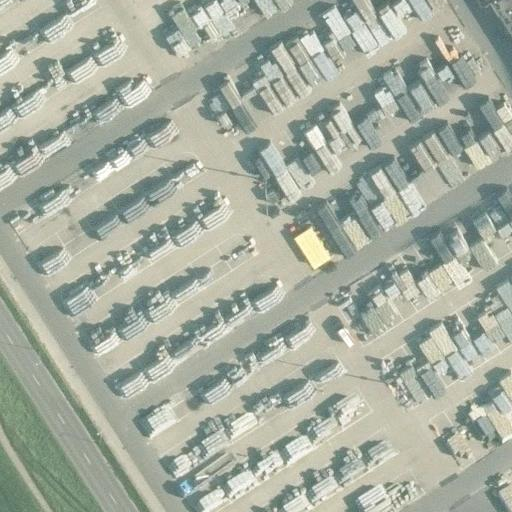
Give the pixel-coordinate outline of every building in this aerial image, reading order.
[(511,0),(493,0),(511,29),(511,0)] [(0,180),(25,166),(0,122),(0,180)] [(495,154),(502,149),(487,130),(480,136),(495,154)] [(261,176),(271,204),(290,197),(280,169),(261,176)] [(386,197),(398,214),(406,207),(394,191),(386,197)] [(256,308),(315,271),(270,200),(144,200),(130,209),(134,216),(145,216),(157,236),(169,228),(183,228),(203,261),(217,261),(222,269),(222,302),(210,302),(221,295),(201,295),(201,313),(210,307),(220,307),(219,308),(256,308)] [(36,259),(58,247),(39,211),(17,222),(36,259)] [(64,219),(52,224),(72,266),(84,260),(64,219)] [(159,302),(176,292),(167,277),(175,272),(154,239),(130,254),(159,302)] [(468,400),(481,391),(391,253),(367,269),(379,286),(389,280),(468,400)] [(183,273),(172,282),(180,292),(190,283),(183,273)] [(383,374),(386,350),(358,347),(357,358),(363,359),(362,367),(344,365),(342,380),(376,384),(377,373),(383,374)] [(395,452),(353,452),(353,430),(346,430),(346,439),(334,439),(335,469),(359,469),(359,479),(357,479),(357,487),(396,487),(396,467),(447,467),(447,448),(439,448),(439,435),(395,435),(395,452)]
